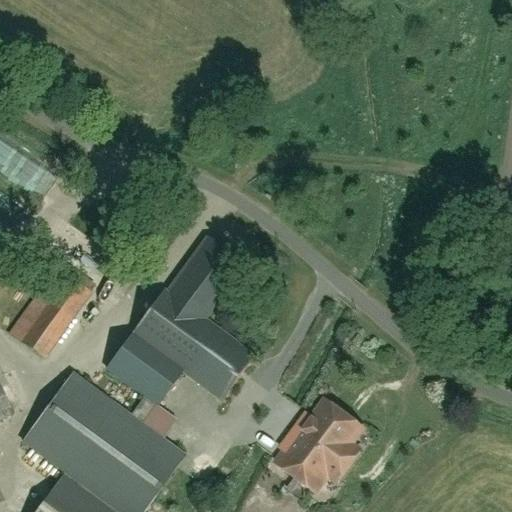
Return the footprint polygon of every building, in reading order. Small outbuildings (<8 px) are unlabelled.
[(205,239),(134,334),(226,402),(253,367),(203,330),(247,270),(205,239)] [(54,272),(9,337),(44,362),(89,297),(54,272)] [(132,341),(108,372),(157,411),(181,380),(132,341)] [(72,376),(22,446),(113,511),(142,511),(183,455),(163,441),(175,425),(155,411),(144,427),(72,376)] [(322,402),(274,467),(324,503),(371,438),(322,402)] [(99,511),(62,484),(41,511),(99,511)]
